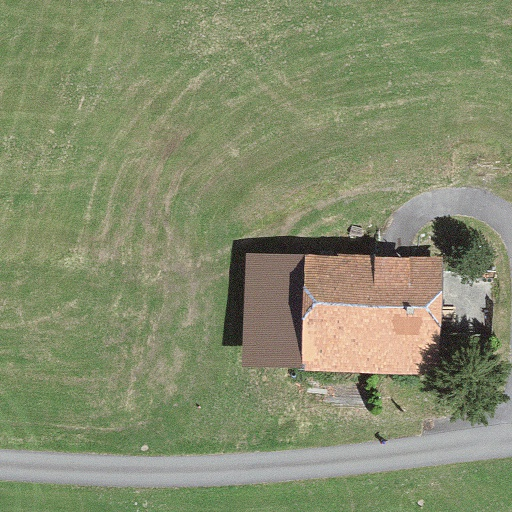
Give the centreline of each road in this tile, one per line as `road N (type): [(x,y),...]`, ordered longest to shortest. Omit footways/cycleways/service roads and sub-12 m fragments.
road 1 (track): [(0,463),(309,465),(511,439)]
road 2 (track): [(392,244),(437,205),(487,208),(511,228)]
